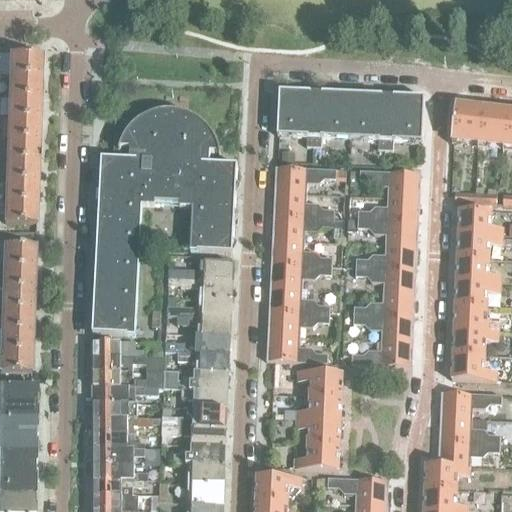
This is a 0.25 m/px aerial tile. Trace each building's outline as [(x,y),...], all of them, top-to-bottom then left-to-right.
[(10,57),(9,78),(40,79),(41,58),(10,57)] [(40,79),(9,78),(8,99),(40,100),(40,79)] [(350,143),(352,98),(280,94),(278,139),(307,141),(307,151),(321,151),(322,141),(350,143)] [(352,98),(350,143),(379,144),(378,154),(393,155),(393,144),(422,146),(425,101),(352,98)] [(8,99),(8,120),(39,121),(40,100),(8,99)] [(477,145),(481,111),(455,108),(453,142),(477,145)] [(507,114),(481,111),(477,145),(503,148),(507,114)] [(233,257),(237,168),(209,167),(210,155),(219,155),(219,159),(221,158),(220,154),(219,150),(217,146),(216,142),(213,138),(211,134),(208,131),(205,128),(202,125),(198,122),(193,119),(190,118),(185,116),(180,115),(177,115),(171,114),(165,114),(162,114),(160,114),(157,115),(154,116),(151,117),(147,119),(143,121),(140,123),(137,125),(134,128),(132,130),(130,132),(128,135),(126,138),(123,142),(122,144),(121,148),(120,151),(119,153),(121,154),(120,162),(102,161),(93,337),(135,339),(142,209),(155,210),(155,205),(180,206),(180,211),(193,211),(191,255),(233,257)] [(511,114),(507,114),(503,148),(511,149),(511,114)] [(39,121),(8,120),(7,141),(38,142),(39,121)] [(38,142),(7,141),(6,163),(38,164),(38,142)] [(282,166),(295,166),(295,155),(282,155),(282,166)] [(38,164),(6,163),(6,184),(37,185),(38,164)] [(275,196),(307,198),(308,187),(320,188),(325,183),(336,184),(336,174),(276,171),(275,196)] [(347,175),(336,174),(336,184),(336,185),(346,186),(347,175)] [(387,201),(420,203),(421,177),(361,175),(360,185),(372,185),(377,191),(388,191),(387,201)] [(37,185),(6,184),(5,205),(36,206),(37,185)] [(275,196),(273,220),(334,223),(335,214),(323,213),(319,208),(307,208),(307,198),(275,196)] [(475,208),(476,198),(455,197),(455,207),(475,208)] [(497,199),(476,198),(475,208),(496,209),(497,199)] [(511,210),(511,198),(503,198),(503,210),(511,210)] [(420,203),(387,201),(387,211),(376,210),(370,216),(359,215),(358,224),(419,227),(420,203)] [(36,206),(5,205),(4,226),(35,227),(36,206)] [(458,238),(504,240),(504,231),(492,230),(492,214),(459,213),(458,238)] [(334,223),(273,220),(272,244),(305,245),(305,235),(318,236),(323,231),(334,232),(334,223)] [(343,243),(343,223),(334,223),(334,232),(333,242),(343,243)] [(358,233),(358,224),(350,224),(350,232),(358,233)] [(419,227),(358,224),(358,233),(369,233),(374,239),(386,239),(385,249),(418,251),(419,227)] [(504,240),(458,238),(457,262),(491,264),(491,257),(490,257),(491,249),(503,249),(504,240)] [(511,240),(504,240),(503,249),(503,251),(511,251),(511,240)] [(305,245),(272,244),(271,268),(332,271),(332,262),(321,261),(317,256),(304,256),(305,245)] [(3,269),(34,270),(34,249),(3,248),(3,269)] [(357,263),(356,272),(417,275),(418,251),(385,249),(385,259),(373,259),(368,264),(357,263)] [(491,264),(457,262),(456,286),(501,288),(502,279),(490,278),(490,271),(491,271),(491,264)] [(169,282),(232,285),(233,266),(200,265),(199,274),(169,273),(169,282)] [(332,271),(271,268),(270,292),(303,293),(303,283),(315,284),(320,279),(332,280),(332,271)] [(34,270),(3,269),(2,290),(33,291),(34,270)] [(417,275),(356,272),(356,281),(367,281),(372,287),(383,287),(383,297),(416,299),(417,275)] [(232,285),(169,282),(169,289),(181,289),(181,292),(199,293),(198,302),(231,303),(232,285)] [(456,286),(455,310),(489,312),(489,305),(488,305),(489,297),(501,297),(501,288),(456,286)] [(2,290),(1,312),(32,313),(33,291),(2,290)] [(270,292),(269,316),(330,319),(330,310),(319,309),(314,304),(302,304),(303,293),(270,292)] [(354,311),(354,320),(415,323),(416,299),(383,297),(383,307),(371,306),(366,311),(354,311)] [(179,310),(180,301),(168,300),(168,310),(179,310)] [(231,303),(198,302),(198,311),(179,310),(168,310),(167,320),(179,320),(230,322),(231,303)] [(455,310),(454,334),(499,336),(500,327),(487,326),(488,319),(489,312),(455,310)] [(32,313),(1,312),(1,333),(32,334),(32,313)] [(153,318),(153,330),(161,330),(161,314),(153,314),(153,318)] [(330,319),(269,316),(268,340),(300,341),(301,331),(313,332),(318,327),(329,328),(330,319)] [(230,322),(179,320),(178,329),(197,330),(197,339),(229,340),(230,322)] [(415,323),(354,320),(354,329),(365,329),(370,335),(381,335),(381,345),(413,346),(415,323)] [(1,333),(0,354),(31,355),(32,334),(1,333)] [(499,336),(454,334),(453,358),(486,360),(487,345),(499,345),(499,336)] [(229,359),(229,340),(197,339),(196,348),(166,347),(166,350),(165,356),(177,356),(229,359)] [(300,351),(300,341),(268,340),(267,365),(327,368),(328,358),(317,357),(312,352),(300,351)] [(136,354),(136,345),(93,345),(92,361),(143,361),(143,354),(136,354)] [(413,346),(381,345),(380,354),(369,354),(364,359),(352,359),(352,368),(412,371),(413,346)] [(165,347),(157,347),(156,361),(157,361),(164,361),(165,347)] [(31,355),(0,354),(0,355),(0,375),(2,375),(30,376),(31,355)] [(229,359),(177,356),(177,366),(195,367),(195,376),(228,377),(229,359)] [(486,360),(453,358),(452,383),(496,385),(497,374),(485,374),(486,360)] [(165,362),(144,362),(92,361),(93,376),(121,376),(121,375),(121,368),(144,369),(147,369),(147,376),(165,377),(165,362)] [(134,375),(121,375),(121,376),(93,376),(93,392),(130,391),(160,392),(159,393),(165,393),(165,377),(147,376),(147,383),(134,383),(134,375)] [(309,400),(342,402),(343,376),(299,375),(298,385),(310,386),(310,393),(309,393),(309,400)] [(227,395),(228,377),(195,376),(194,385),(181,384),(181,376),(168,376),(167,394),(184,394),(184,393),(227,395)] [(37,389),(31,389),(1,388),(0,388),(0,405),(37,406),(37,389)] [(159,399),(159,393),(160,392),(130,391),(93,392),(93,407),(129,407),(129,408),(136,408),(136,399),(159,399)] [(227,395),(184,393),(184,394),(183,403),(193,403),(193,412),(226,414),(227,395)] [(441,397),(440,421),(472,423),(473,413),(485,413),(490,409),(502,409),(502,399),(441,397)] [(296,414),(296,425),(341,426),(342,402),(309,400),(308,408),(310,408),(309,415),(296,414)] [(0,422),(37,422),(37,406),(0,405),(0,422)] [(129,415),(129,408),(129,407),(93,407),(93,422),(150,422),(150,417),(148,415),(129,415)] [(163,411),(163,421),(173,421),(173,411),(163,411)] [(181,421),(181,430),(225,432),(226,414),(193,412),(193,421),(181,421)] [(440,421),(439,447),(500,449),(500,440),(489,439),(484,434),(472,433),(472,423),(440,421)] [(0,438),(36,438),(37,422),(0,422),(0,438)] [(153,422),(150,422),(93,422),(93,438),(122,438),(122,430),(139,430),(139,431),(153,431),(153,422)] [(163,422),(153,422),(153,431),(162,431),(162,429),(163,422)] [(296,425),(295,433),(308,433),(308,441),(307,441),(307,448),(340,449),(341,426),(296,425)] [(225,432),(181,430),(162,429),(162,431),(162,449),(169,449),(169,440),(192,440),(192,449),(224,451),(225,432)] [(36,438),(0,438),(0,454),(36,455),(36,438)] [(122,438),(93,438),(93,453),(130,453),(140,453),(140,445),(123,445),(122,438)] [(500,449),(439,447),(438,468),(470,470),(471,461),(483,462),(488,457),(499,457),(500,449)] [(340,449),(307,448),(306,456),(308,456),(307,463),(295,462),(295,472),(339,474),(340,449)] [(224,469),(224,451),(192,449),(191,458),(180,458),(180,468),(187,468),(187,467),(224,469)] [(140,460),(140,453),(130,453),(93,453),(93,469),(135,468),(135,460),(140,460)] [(0,471),(36,471),(36,455),(0,454),(0,471)] [(223,489),(224,469),(187,467),(187,468),(187,487),(223,489)] [(135,477),(135,468),(93,469),(93,484),(145,484),(148,484),(148,477),(135,477)] [(470,472),(470,470),(438,468),(426,468),(425,493),(458,495),(459,488),(458,488),(458,480),(471,480),(472,472),(470,472)] [(0,471),(0,487),(35,488),(36,471),(0,471)] [(256,504),(290,505),(290,498),(289,498),(290,491),(301,491),(302,481),(257,479),(256,504)] [(355,508),(388,510),(389,485),(328,482),(317,482),(317,490),(328,491),(328,492),(339,492),(344,498),(356,498),(355,508)] [(145,491),(145,484),(93,484),(93,500),(122,500),(122,491),(145,491)] [(0,503),(35,504),(35,488),(0,487),(0,503)] [(223,489),(187,487),(186,507),(223,509),(223,489)] [(458,495),(425,493),(423,511),(469,511),(470,510),(457,509),(457,502),(458,502),(458,495)] [(161,498),(160,506),(172,506),(172,502),(171,502),(169,498),(168,498),(161,498)] [(122,500),(93,500),(93,511),(138,511),(138,509),(122,508),(122,500)] [(0,503),(0,511),(35,511),(35,504),(0,503)]
